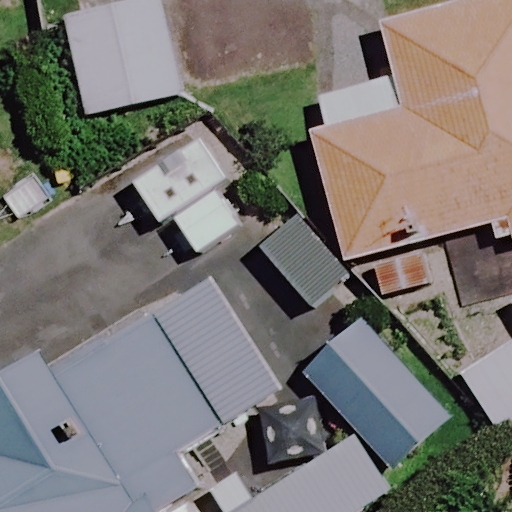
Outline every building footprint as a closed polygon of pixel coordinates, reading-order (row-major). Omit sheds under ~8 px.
[(181,107),(164,1),(71,15),(88,122),(181,107)] [(511,251),(511,1),(388,31),(409,119),(320,140),(350,266),(492,232),(497,255),(511,251)] [(238,418),(171,310),(78,368),(65,348),(0,387),(0,421),(6,431),(0,435),(0,511),(183,511),(179,504),(215,481),(194,446),(238,418)] [(370,333),(313,390),(406,483),(463,426),(370,333)] [(511,426),(511,355),(465,380),(493,436),(511,426)]
